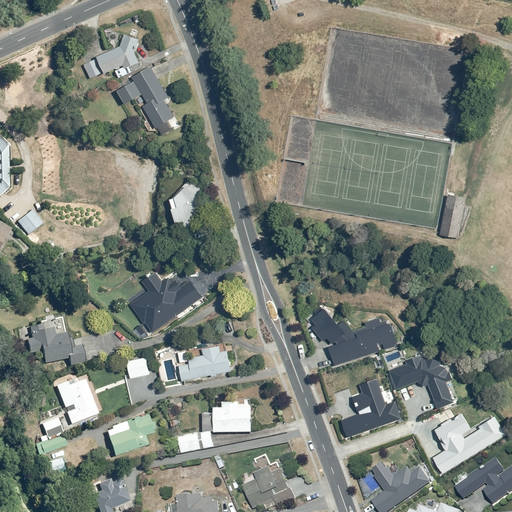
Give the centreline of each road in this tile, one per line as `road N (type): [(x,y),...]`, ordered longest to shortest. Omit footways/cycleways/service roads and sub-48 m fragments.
road 1 (residential): [(176,0),(204,70),(270,309),(348,511)]
road 2 (track): [(511,46),(329,0)]
